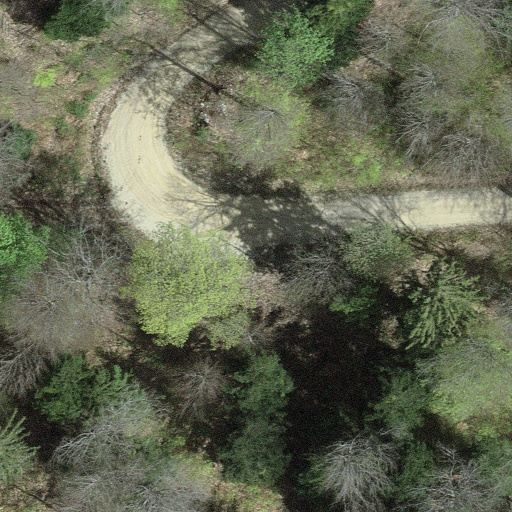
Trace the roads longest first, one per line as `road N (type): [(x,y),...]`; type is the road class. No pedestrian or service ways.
road 1 (track): [(511,204),(240,221),(199,212),(161,185)]
road 2 (track): [(161,185),(143,145),(151,96),(194,48),(275,0)]
